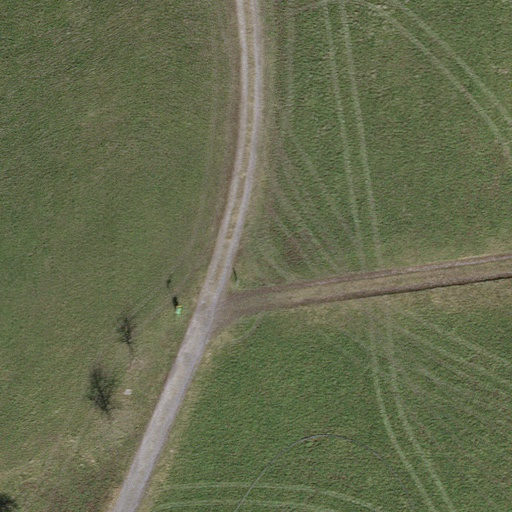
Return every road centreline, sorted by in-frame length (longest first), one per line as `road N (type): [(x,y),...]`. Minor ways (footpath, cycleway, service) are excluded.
road 1 (track): [(126,511),(211,316),(248,149),(252,0)]
road 2 (track): [(211,316),(511,275)]
